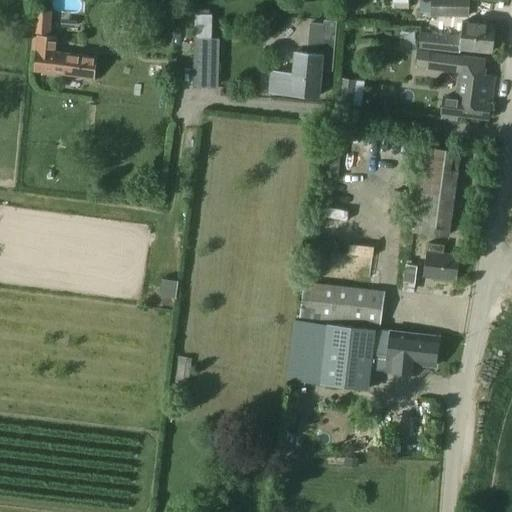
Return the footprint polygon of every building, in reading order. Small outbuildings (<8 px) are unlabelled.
[(408,9),(408,0),(391,0),(392,9),(408,9)] [(430,0),(430,16),(469,18),(469,0),(430,0)] [(33,33),(51,34),(52,11),(34,10),(33,33)] [(194,15),(193,64),(219,64),(219,39),(211,39),(211,15),(194,15)] [(331,70),(334,37),(336,21),(324,20),(322,36),(320,53),(295,51),(293,72),(271,71),(269,91),(291,93),(318,95),(320,69),(331,70)] [(462,23),(460,37),(433,34),(433,33),(420,32),(419,49),(459,53),(459,49),(492,53),(494,26),(462,23)] [(93,78),(95,57),(53,53),(55,39),(41,37),(37,67),(52,69),(52,73),(93,78)] [(418,51),(416,61),(429,63),(428,68),(460,72),(462,58),(418,51)] [(443,98),(441,113),(489,120),(494,77),(479,75),(481,60),(462,58),(460,72),(457,90),(460,90),(459,100),(443,98)] [(340,101),(360,103),(363,80),(343,78),(340,101)] [(423,149),(414,230),(447,236),(458,154),(423,149)] [(404,220),(408,193),(394,191),(390,218),(404,220)] [(320,232),(350,236),(351,227),(321,224),(320,232)] [(456,281),(459,255),(442,253),(443,245),(427,243),(423,276),(456,281)] [(348,254),(373,257),(374,248),(349,245),(348,254)] [(413,292),(417,266),(406,265),(403,291),(413,292)] [(380,327),(384,291),(304,281),(300,317),(299,319),(326,322),(326,321),(380,327)] [(294,321),(287,379),(369,389),(371,368),(375,330),(294,321)] [(438,337),(375,330),(371,368),(417,374),(419,365),(435,367),(438,337)] [(171,383),(188,385),(192,359),(175,357),(171,383)]
